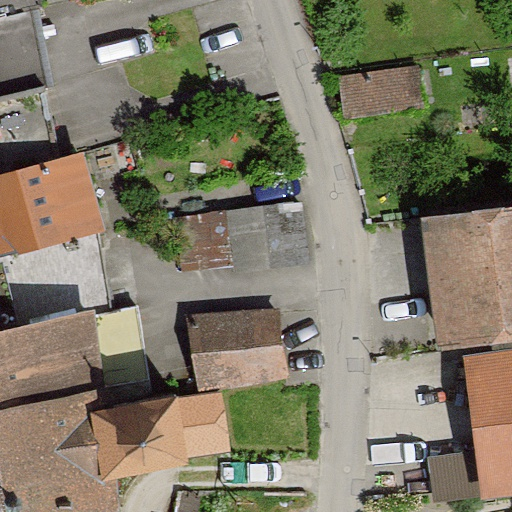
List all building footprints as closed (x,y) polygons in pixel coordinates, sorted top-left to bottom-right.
[(0,0),(0,17),(29,8),(30,7),(28,0),(0,0)] [(0,102),(45,89),(29,8),(0,17),(0,102)] [(346,114),(421,104),(416,69),(341,79),(346,114)] [(0,102),(0,177),(59,160),(45,89),(0,102)] [(0,257),(98,232),(100,231),(78,155),(59,160),(0,177),(0,257)] [(511,327),(511,205),(430,216),(445,336),(511,327)] [(262,207),(225,212),(234,271),(271,265),(262,207)] [(0,336),(86,316),(111,310),(110,306),(109,306),(103,270),(101,270),(101,272),(78,269),(73,240),(98,233),(98,232),(0,257),(0,336)] [(277,313),(189,320),(201,387),(286,372),(277,313)] [(0,336),(0,414),(97,392),(86,316),(0,336)] [(511,357),(472,363),(483,452),(467,454),(466,453),(429,459),(434,498),(489,491),(488,487),(511,484),(511,357)] [(0,414),(0,496),(116,491),(114,473),(185,463),(183,454),(225,447),(216,395),(174,401),(173,391),(99,406),(97,392),(0,414)] [(0,511),(117,511),(117,503),(116,491),(0,496),(0,511)]
